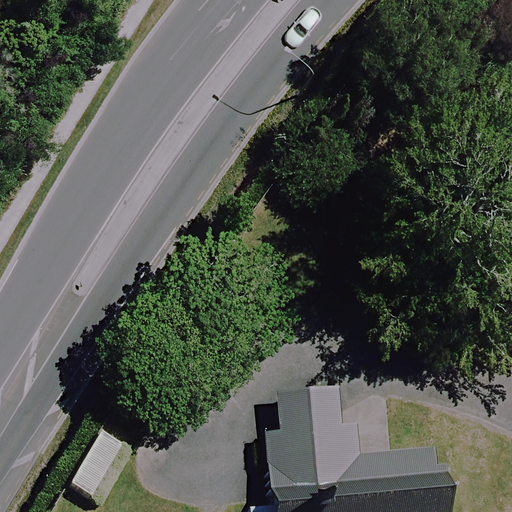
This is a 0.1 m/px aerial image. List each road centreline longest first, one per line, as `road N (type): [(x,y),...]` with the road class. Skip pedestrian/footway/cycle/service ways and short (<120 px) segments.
road 1 (primary): [(330,0),(72,343),(19,375)]
road 2 (primary): [(19,375),(29,300),(169,63),(220,0)]
